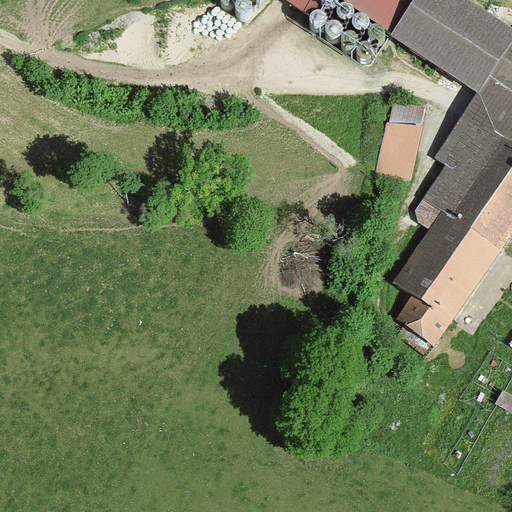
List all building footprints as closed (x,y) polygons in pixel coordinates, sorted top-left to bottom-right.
[(267,0),(369,65),(385,43),(416,0),(267,0)] [(511,45),(511,33),(461,0),(416,0),(385,43),(478,102),(482,95),(511,45)] [(511,45),(482,95),(511,114),(511,45)] [(511,114),(482,95),(478,102),(471,106),(435,160),(446,167),(421,203),(440,216),(501,257),(511,240),(511,114)] [(440,216),(393,285),(411,300),(395,324),(433,352),(501,257),(440,216)]
